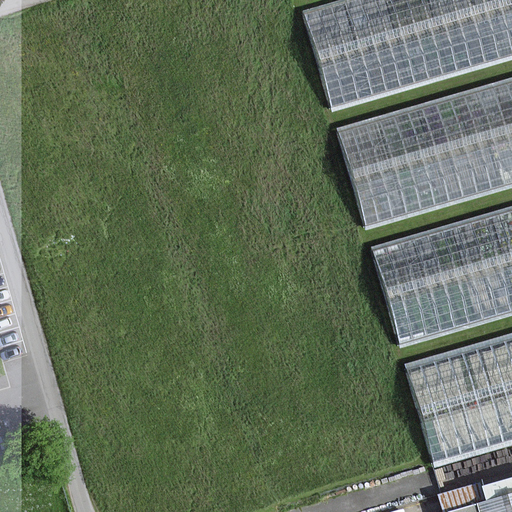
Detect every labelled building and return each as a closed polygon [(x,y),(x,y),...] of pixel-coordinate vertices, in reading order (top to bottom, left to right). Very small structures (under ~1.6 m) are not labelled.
[(511,57),(511,0),(332,0),(295,11),(324,111),(511,57)] [(511,187),(511,77),(331,129),(360,230),(511,187)] [(511,314),(511,205),(365,248),(394,348),(511,314)] [(511,439),(511,337),(402,368),(430,463),(511,439)] [(442,504),(473,498),(470,484),(439,490),(442,504)] [(511,511),(511,491),(468,504),(469,511),(511,511)]
